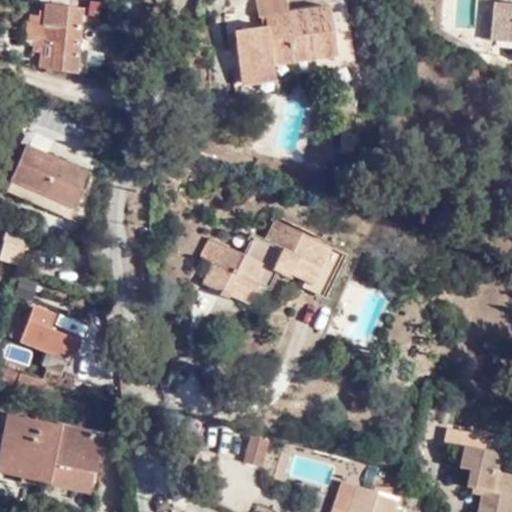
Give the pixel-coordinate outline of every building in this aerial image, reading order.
[(291,50),(331,44),(326,5),(285,9),(283,0),(252,0),(254,14),(260,13),(262,22),(233,27),(239,78),(271,74),(270,62),(291,60),(291,50)] [(82,4),(45,2),(41,66),(78,68),(82,4)] [(511,6),(495,5),(492,44),(511,45),(511,6)] [(339,65),(353,64),(348,7),(335,8),(339,65)] [(333,55),(331,44),(291,50),(291,60),(333,55)] [(511,55),(511,47),(491,47),(490,55),(511,55)] [(273,86),(271,74),(239,78),(241,91),(273,86)] [(75,200),(88,169),(26,142),(11,172),(75,200)] [(71,213),(75,200),(11,172),(6,184),(71,213)] [(259,259),(237,248),(204,231),(194,250),(205,255),(195,276),(210,284),(209,289),(222,296),(225,291),(236,297),(251,271),(263,276),(268,269),(282,276),(285,271),(318,287),(338,253),(269,217),(261,233),(259,238),(268,242),(259,259)] [(249,227),(237,248),(259,259),(268,242),(259,238),(261,233),(249,227)] [(19,333),(66,347),(73,328),(44,319),(48,304),(29,298),(25,311),(19,333)] [(14,308),(7,329),(19,333),(25,311),(14,308)] [(22,364),(5,359),(0,377),(0,386),(15,390),(18,381),(22,364)] [(43,388),(48,371),(22,364),(18,381),(43,388)] [(0,463),(92,480),(102,423),(9,406),(0,456),(0,463)] [(485,511),(511,511),(511,477),(506,476),(509,460),(511,458),(511,441),(454,430),(451,449),(471,454),(468,471),(478,473),(475,489),(489,492),(485,511)] [(253,435),(247,435),(239,459),(255,465),(264,442),(262,438),(253,435)] [(332,511),(347,511),(357,486),(342,482),(332,511)] [(390,511),(394,499),(387,496),(357,486),(347,511),(390,511)]
